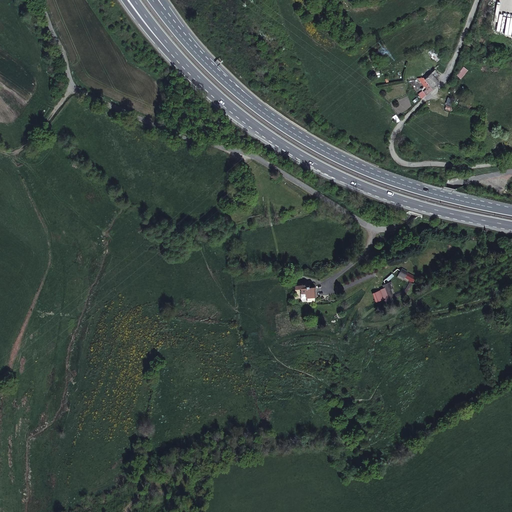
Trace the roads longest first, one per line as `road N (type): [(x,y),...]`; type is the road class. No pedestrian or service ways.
road 1 (unclassified): [(511,172),(464,181),(397,225),(369,228),(245,148),(188,140),(75,86),(42,0)]
road 2 (trunk): [(171,49),(235,109),(329,171),(421,206),(511,225)]
road 3 (trunk): [(511,212),(336,157),(230,85)]
road 4 (unclassified): [(478,0),(451,68),(395,131),(393,152),(407,164),(511,165)]
